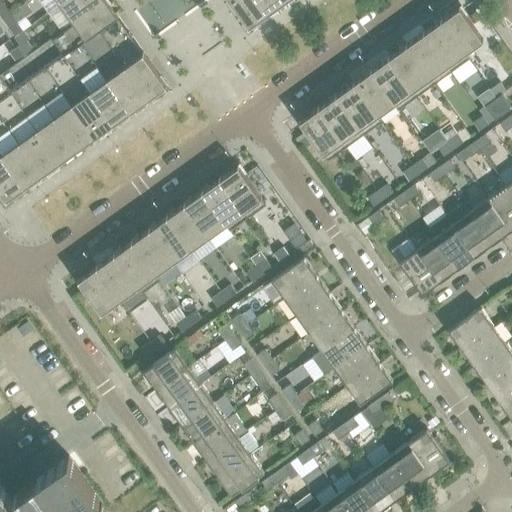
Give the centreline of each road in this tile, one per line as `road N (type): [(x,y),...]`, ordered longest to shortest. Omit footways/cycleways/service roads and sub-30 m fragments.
road 1 (residential): [(22,271),(194,511)]
road 2 (residential): [(22,271),(250,110)]
road 3 (residential): [(250,110),(407,333)]
road 4 (residential): [(250,110),(406,0)]
road 5 (residential): [(407,333),(509,478)]
road 6 (residential): [(407,333),(511,260)]
